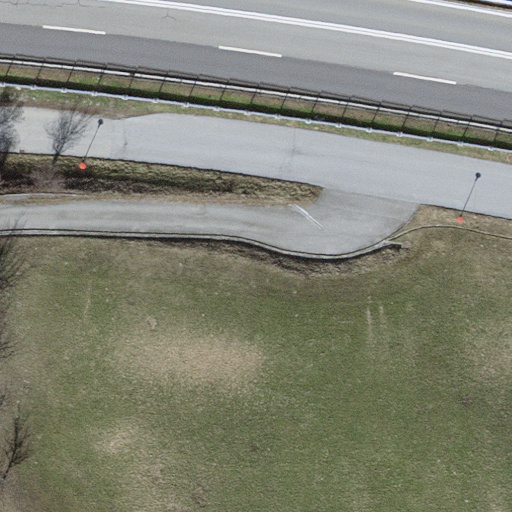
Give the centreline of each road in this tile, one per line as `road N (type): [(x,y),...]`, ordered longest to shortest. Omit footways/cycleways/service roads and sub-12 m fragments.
road 1 (trunk): [(0,9),(170,20),(511,81)]
road 2 (residential): [(511,190),(390,168),(0,131)]
